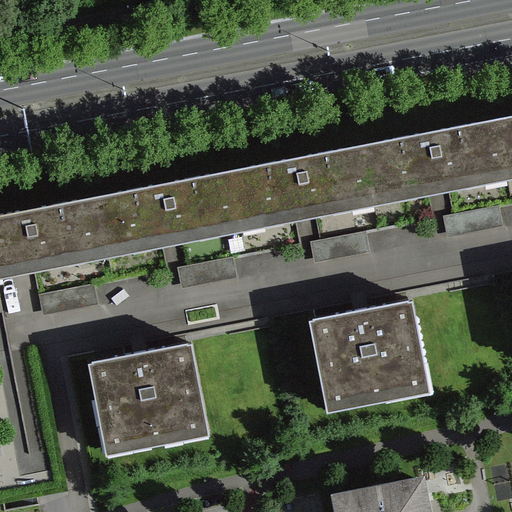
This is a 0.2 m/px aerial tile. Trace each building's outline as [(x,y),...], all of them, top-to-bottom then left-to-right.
[(511,128),(0,227),(0,290),(511,190),(511,128)] [(450,235),(474,230),(470,213),(446,217),(450,235)] [(316,260),(373,251),(370,231),(313,240),(316,260)] [(180,267),(184,287),(240,276),(236,256),(180,267)] [(97,282),(41,295),(46,315),(101,303),(97,282)] [(415,296),(312,316),(329,408),(433,389),(415,296)] [(194,342),(92,361),(109,453),(212,433),(194,342)] [(433,511),(427,481),(340,498),(342,511),(433,511)]
